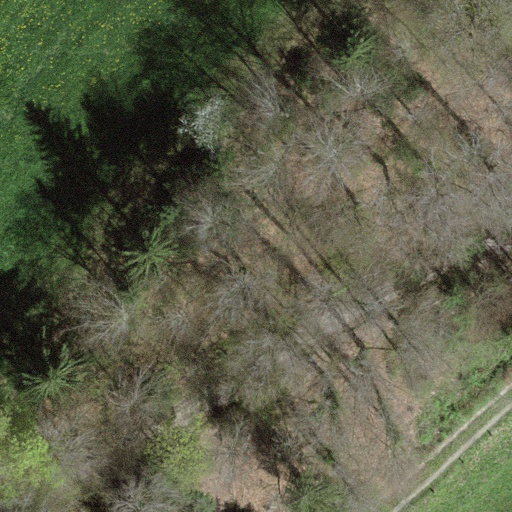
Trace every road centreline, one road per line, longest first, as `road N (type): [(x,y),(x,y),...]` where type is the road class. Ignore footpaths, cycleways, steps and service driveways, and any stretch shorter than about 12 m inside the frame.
road 1 (track): [(41,511),(383,298),(511,234)]
road 2 (track): [(511,399),(384,511)]
